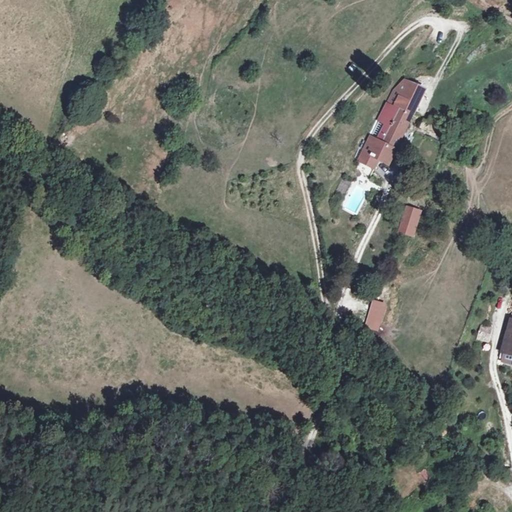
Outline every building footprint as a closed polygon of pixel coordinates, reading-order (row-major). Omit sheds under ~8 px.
[(401,131),(409,115),(420,89),(399,81),(390,91),(360,153),(385,165),(401,131)] [(434,127),(420,121),(417,128),(431,133),(434,127)] [(369,174),(375,160),(360,153),(361,151),(356,149),(351,159),(357,162),(355,166),(369,174)] [(411,234),(417,212),(404,208),(398,230),(411,234)] [(364,328),(378,332),(386,303),(372,299),(364,328)] [(511,320),(510,320),(507,331),(510,332),(502,362),(511,364),(511,320)] [(478,325),(477,341),(490,342),(491,326),(478,325)]
